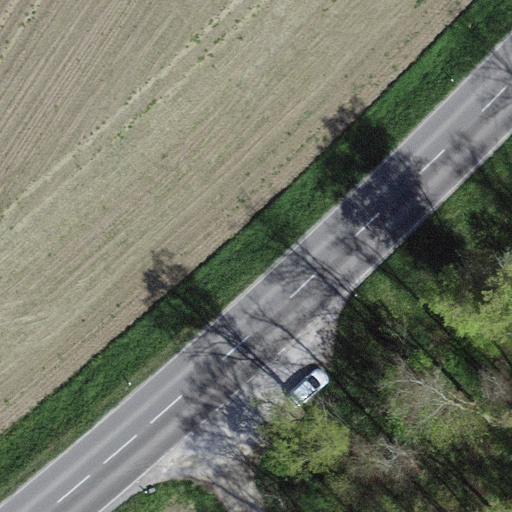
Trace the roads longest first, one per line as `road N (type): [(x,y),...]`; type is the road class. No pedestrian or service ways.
road 1 (primary): [(42,511),(266,318),(511,82)]
road 2 (track): [(166,408),(236,464),(261,511)]
